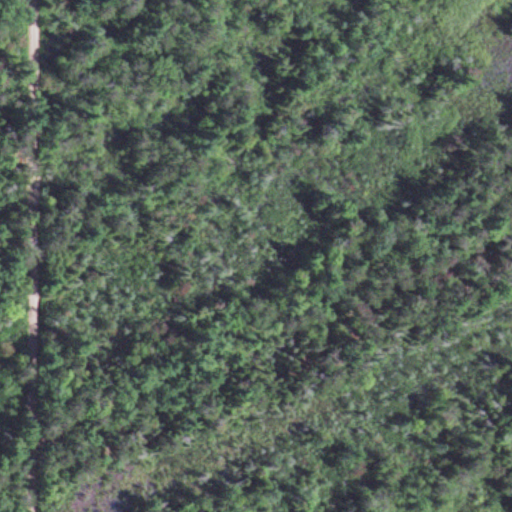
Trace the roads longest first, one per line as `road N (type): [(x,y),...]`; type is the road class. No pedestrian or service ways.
road 1 (track): [(32,436),(293,305),(351,285),(390,247),(511,180)]
road 2 (track): [(29,0),(32,511)]
